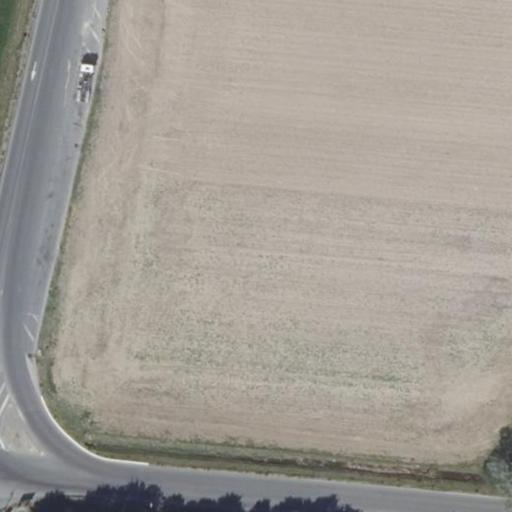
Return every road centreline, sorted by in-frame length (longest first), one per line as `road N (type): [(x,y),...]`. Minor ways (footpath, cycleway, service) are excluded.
road 1 (unclassified): [(177,500),(70,443),(45,392),(32,188)]
road 2 (unclassified): [(32,188),(68,0)]
road 3 (unclassified): [(177,500),(0,471)]
road 4 (unclassified): [(0,348),(32,188)]
road 5 (unclassified): [(305,511),(177,500)]
